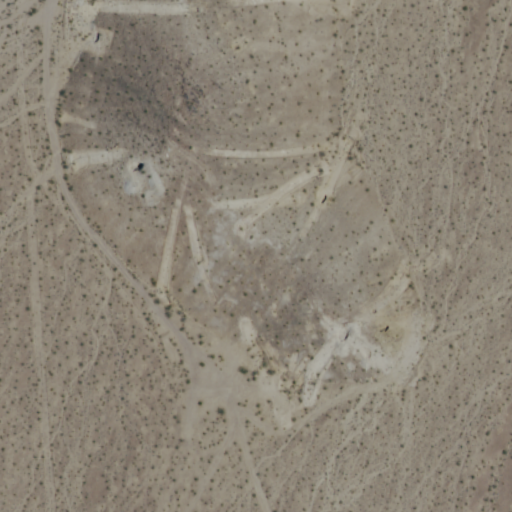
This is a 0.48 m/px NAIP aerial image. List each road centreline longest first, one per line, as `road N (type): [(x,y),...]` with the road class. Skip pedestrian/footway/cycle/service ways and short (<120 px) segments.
road 1 (track): [(59,0),(53,55),(68,180),(79,208),(110,256),(228,391),(269,511)]
road 2 (track): [(66,164),(37,192),(36,208),(53,511)]
